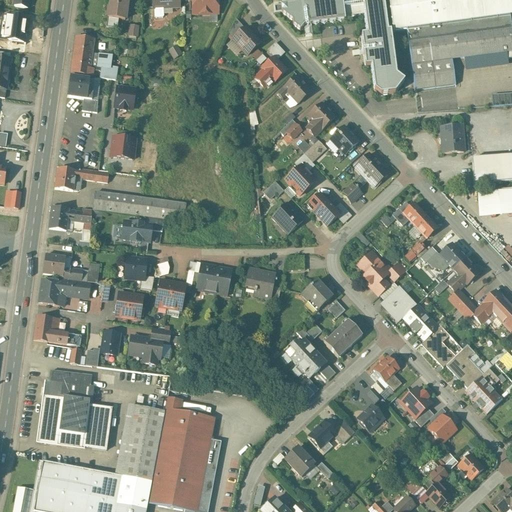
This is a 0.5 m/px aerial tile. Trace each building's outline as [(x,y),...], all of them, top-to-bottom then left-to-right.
[(127,0),(110,0),(109,8),(108,8),(107,18),(118,20),(125,21),(127,0)] [(152,0),(153,10),(154,9),(163,9),(179,8),(179,2),(178,0),(152,0)] [(217,0),(192,0),(192,1),(192,14),(201,14),(202,15),(208,15),(209,14),(217,14),(217,0)] [(313,0),(281,4),(280,6),(281,6),(282,12),(281,12),(292,21),(293,25),(300,30),(304,26),(304,25),(310,24),(310,25),(312,24),(313,24),(316,26),(317,23),(318,23),(318,24),(321,23),(322,23),(324,25),(325,22),(326,22),(327,23),(329,22),(330,22),(332,23),(334,21),(335,21),(337,21),(338,21),(340,22),(342,20),(343,20),(345,20),(344,17),(361,15),(364,18),(367,35),(361,36),(363,49),(359,49),(359,55),(363,54),(365,67),(371,67),(374,91),(380,95),(395,94),(404,82),(396,75),(390,32),(387,32),(383,0),(313,0)] [(511,0),(388,0),(392,32),(406,30),(413,91),(454,86),(451,59),(506,52),(507,61),(511,60),(511,0)] [(163,9),(154,9),(154,17),(156,19),(162,18),(163,17),(163,9)] [(26,17),(8,15),(5,40),(22,42),(26,17)] [(118,20),(107,18),(105,28),(116,30),(118,20)] [(244,29),(235,20),(228,35),(232,40),(244,29)] [(138,27),(130,26),(128,37),(136,38),(138,27)] [(244,29),(232,40),(247,56),(260,44),(245,28),(244,29)] [(94,40),(75,38),(70,74),(92,77),(93,70),(94,59),(91,59),(92,54),(94,40)] [(275,43),(267,51),(273,58),(276,61),(284,54),(275,43)] [(179,46),(169,50),(174,60),(184,55),(179,46)] [(9,54),(0,53),(0,88),(5,89),(7,89),(11,61),(8,60),(9,54)] [(110,56),(99,55),(92,54),(91,59),(94,59),(93,70),(101,72),(100,79),(115,81),(116,75),(110,75),(108,72),(110,56)] [(262,56),(256,61),(260,65),(266,60),(262,56)] [(263,71),(254,79),(263,89),(272,81),(274,83),(286,72),(276,61),(273,58),(262,69),(263,71)] [(89,80),(70,77),(67,98),(83,100),(91,101),(92,93),(87,93),(89,80)] [(310,93),(296,78),(283,89),(298,104),(310,93)] [(183,115),(182,85),(142,86),(144,135),(143,135),(144,174),(160,174),(159,131),(177,131),(177,115),(183,115)] [(134,91),(116,88),(114,108),(120,109),(120,111),(126,112),(126,110),(132,110),(134,91)] [(511,92),(491,93),(492,107),(511,105),(511,92)] [(91,101),(83,100),(82,112),(97,114),(97,102),(91,101)] [(321,104),(308,117),(306,119),(309,122),(311,120),(316,126),(309,132),(314,138),(321,131),(335,119),(321,104)] [(291,114),(282,122),(286,126),(292,121),(295,118),(291,114)] [(286,126),(279,133),(283,137),(286,133),(295,124),(292,121),(286,126)] [(301,131),(295,124),(286,133),(292,140),(301,131)] [(461,126),(442,128),(443,138),(442,138),(443,154),(463,153),(461,126)] [(358,144),(343,128),(330,140),(340,150),(344,155),(345,156),(358,144)] [(0,146),(7,147),(8,134),(0,132),(0,146)] [(135,141),(112,138),(110,158),(133,161),(135,141)] [(318,141),(304,155),(312,164),(326,150),(318,141)] [(340,150),(335,155),(339,159),(344,155),(340,150)] [(368,155),(354,168),(373,189),(387,175),(368,155)] [(511,156),(472,159),(473,184),(511,181),(511,156)] [(109,164),(99,163),(98,172),(108,174),(109,173),(108,173),(109,164)] [(300,169),(286,181),(302,199),(316,186),(300,169)] [(75,172),(57,170),(54,189),(73,192),(76,192),(80,190),(81,183),(74,182),(74,179),(84,181),(85,171),(75,170),(75,172)] [(108,175),(90,172),(89,181),(107,184),(108,175)] [(284,192),(275,182),(269,188),(278,197),(284,192)] [(353,185),(344,193),(342,191),(340,193),(350,205),(361,194),(353,185)] [(5,208),(20,210),(23,193),(7,191),(5,208)] [(185,204),(94,191),(91,210),(147,218),(164,220),(182,222),(185,204)] [(478,216),(511,213),(511,192),(477,195),(478,216)] [(339,215),(325,200),(312,212),(326,227),(339,215)] [(425,217),(414,205),(409,209),(404,204),(398,210),(409,222),(414,228),(425,217)] [(303,222),(287,205),(272,219),(277,225),(279,224),(289,235),(303,222)] [(75,212),(52,209),(49,230),(66,232),(67,222),(74,223),(75,212)] [(409,222),(398,210),(391,216),(402,228),(409,222)] [(91,212),(83,211),(82,213),(75,212),(74,223),(90,225),(91,212)] [(437,229),(425,217),(414,228),(425,240),(437,229)] [(164,220),(147,218),(146,226),(151,226),(151,231),(162,233),(164,220)] [(142,225),(133,224),(132,224),(124,223),(122,240),(130,241),(130,242),(140,244),(140,242),(149,243),(151,231),(151,226),(146,226),(143,225),(142,225)] [(420,244),(412,252),(417,257),(425,249),(420,244)] [(465,260),(451,245),(438,257),(452,272),(465,260)] [(382,266),(370,254),(367,258),(362,257),(362,262),(358,266),(366,274),(362,278),(372,289),(382,280),(388,275),(394,282),(403,274),(395,267),(391,271),(385,264),(382,266)] [(71,259),(45,256),(42,275),(62,277),(62,280),(68,281),(70,270),(71,259)] [(304,256),(286,257),(284,272),(304,271),(304,256)] [(146,261),(126,259),(124,280),(141,281),(144,281),(144,278),(146,261)] [(479,274),(465,260),(452,272),(456,276),(465,285),(466,287),(479,274)] [(167,263),(156,266),(153,278),(154,278),(153,279),(160,277),(159,272),(169,269),(167,263)] [(217,269),(201,266),(197,287),(205,288),(204,292),(215,294),(218,280),(215,279),(217,269)] [(230,272),(217,269),(215,279),(218,280),(215,294),(216,290),(226,292),(230,272)] [(88,272),(70,270),(68,281),(87,283),(88,272)] [(275,276),(259,273),(259,272),(248,270),(245,288),(254,289),(253,293),(254,293),(254,296),(261,297),(261,299),(269,301),(270,301),(273,288),(275,276)] [(99,272),(90,271),(88,272),(87,283),(97,284),(99,272)] [(456,276),(447,285),(453,292),(458,289),(459,290),(465,285),(456,276)] [(153,278),(144,278),(144,281),(141,281),(140,290),(151,292),(153,279),(154,278),(153,278)] [(382,280),(372,289),(379,297),(389,287),(382,280)] [(90,285),(60,281),(60,283),(41,281),(38,304),(63,307),(64,296),(88,299),(90,285)] [(160,281),(155,307),(168,309),(172,284),(160,281)] [(316,282),(301,296),(307,303),(309,301),(318,310),(331,298),(316,282)] [(185,286),(172,284),(168,309),(180,311),(185,286)] [(280,289),(273,288),(270,301),(269,301),(269,302),(277,304),(280,289)] [(399,288),(381,305),(398,323),(399,322),(416,307),(399,288)] [(457,291),(448,300),(458,310),(467,302),(457,291)] [(495,292),(482,304),(496,319),(509,306),(495,292)] [(142,297),(119,294),(115,317),(127,319),(126,325),(127,319),(139,321),(142,297)] [(345,311),(336,302),(327,310),(336,319),(345,311)] [(467,302),(458,310),(468,321),(477,312),(467,302)] [(416,307),(399,322),(420,345),(440,327),(419,304),(416,307)] [(511,331),(511,309),(509,306),(496,319),(510,333),(511,331)] [(59,321),(37,318),(33,341),(66,345),(68,335),(57,334),(59,321)] [(347,321),(323,343),(338,359),(362,337),(347,321)] [(322,332),(313,323),(304,332),(305,333),(312,341),(322,332)] [(440,327),(420,345),(439,365),(441,363),(439,362),(450,352),(441,343),(448,336),(440,327)] [(170,332),(152,329),(151,340),(162,342),(162,345),(168,345),(170,332)] [(301,329),(296,333),(301,338),(305,333),(304,332),(301,329)] [(119,335),(104,333),(101,354),(116,356),(119,335)] [(81,337),(68,335),(66,345),(79,347),(81,337)] [(151,340),(133,338),(132,342),(130,342),(128,356),(143,358),(142,364),(156,366),(157,358),(160,358),(162,345),(162,342),(151,340)] [(314,352),(313,352),(303,341),(298,346),(296,343),(284,354),(309,380),(321,368),(325,365),(318,357),(319,357),(314,352)] [(455,357),(445,367),(463,386),(472,377),(476,381),(482,375),(468,360),(474,355),(467,346),(455,357)] [(93,352),(87,351),(85,366),(91,367),(92,361),(98,362),(99,350),(93,349),(93,352)] [(80,351),(72,350),(70,365),(78,366),(80,351)] [(450,352),(439,362),(441,363),(444,367),(445,367),(455,357),(450,352)] [(511,367),(511,358),(506,353),(498,360),(508,371),(511,367)] [(398,370),(388,358),(373,371),(374,372),(380,378),(384,383),(393,392),(401,385),(392,375),(398,370)] [(335,374),(326,364),(325,365),(321,368),(322,369),(329,376),(325,379),(327,381),(335,374)] [(329,376),(322,369),(319,372),(325,379),(329,376)] [(467,390),(464,392),(486,416),(501,401),(491,390),(499,382),(488,370),(467,390)] [(380,378),(374,372),(370,376),(375,382),(380,378)] [(53,383),(46,382),(44,397),(38,442),(66,445),(66,446),(106,451),(112,409),(87,406),(91,377),(54,373),(53,383)] [(472,377),(463,386),(467,390),(476,381),(472,377)] [(383,391),(375,383),(371,387),(379,395),(383,391)] [(413,384),(398,398),(417,418),(432,404),(425,397),(426,396),(420,389),(418,390),(413,384)] [(315,395),(310,389),(306,393),(311,398),(315,395)] [(380,398),(372,390),(367,394),(375,403),(380,398)] [(178,400),(167,399),(164,413),(147,504),(151,505),(157,506),(184,511),(183,511),(207,511),(221,443),(210,441),(214,419),(176,412),(178,400)] [(147,504),(164,413),(134,405),(121,476),(115,504),(146,510),(147,504)] [(384,420),(371,406),(356,420),(369,434),(384,420)] [(441,409),(429,420),(433,425),(442,416),(445,413),(441,409)] [(433,425),(427,430),(441,444),(456,431),(442,416),(433,425)] [(323,423),(308,437),(324,455),(332,448),(327,443),(335,435),(323,423)] [(350,438),(339,426),(334,430),(345,442),(350,438)] [(297,448),(284,460),(301,478),(304,475),(311,468),(314,466),(297,448)] [(469,456),(458,467),(471,481),(483,470),(469,456)] [(453,458),(444,466),(449,471),(457,463),(453,458)] [(431,460),(419,472),(426,479),(438,468),(431,460)] [(114,511),(115,504),(121,476),(38,461),(33,490),(37,491),(33,511),(35,511),(114,511)] [(333,475),(321,463),(316,469),(327,480),(333,475)] [(311,468),(304,475),(309,480),(316,473),(311,468)] [(438,468),(426,479),(433,487),(425,495),(438,509),(450,498),(437,484),(446,476),(438,468)] [(422,484),(408,470),(401,476),(406,481),(415,490),(422,484)] [(230,475),(223,500),(230,502),(237,477),(230,475)] [(415,490),(406,481),(403,485),(411,494),(415,490)] [(37,491),(33,490),(15,487),(10,511),(35,511),(33,511),(37,491)] [(511,496),(506,490),(492,503),(500,511),(506,511),(510,509),(511,510),(511,496)] [(407,511),(414,506),(407,497),(395,509),(397,511),(403,511),(404,511),(407,511)] [(274,500),(260,511),(286,511),(280,505),(279,505),(274,500)] [(385,511),(377,502),(371,507),(375,511),(385,511)]
